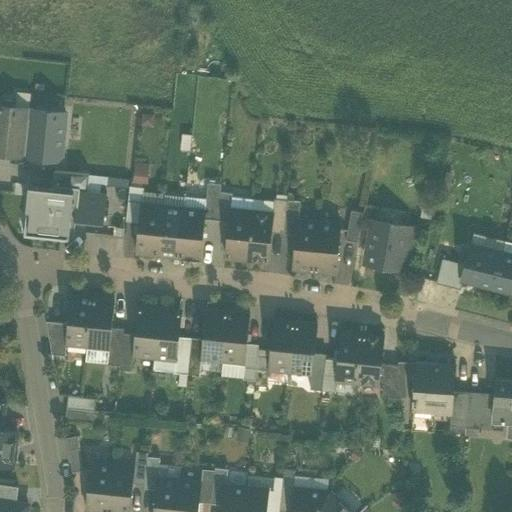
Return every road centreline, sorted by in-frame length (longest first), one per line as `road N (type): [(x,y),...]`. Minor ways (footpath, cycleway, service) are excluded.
road 1 (residential): [(511,340),(342,299),(11,263)]
road 2 (residential): [(11,263),(45,389),(53,511)]
